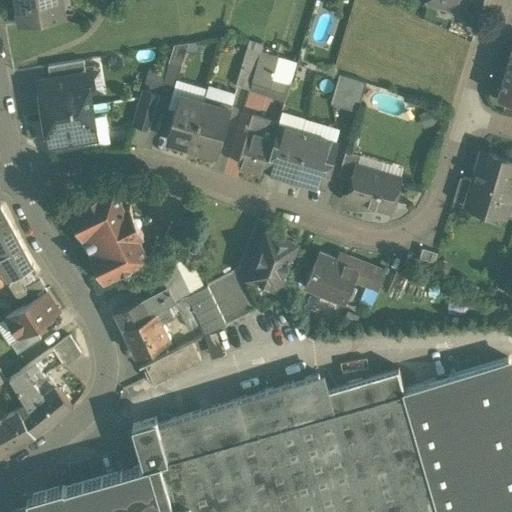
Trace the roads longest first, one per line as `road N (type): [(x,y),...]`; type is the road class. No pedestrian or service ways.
road 1 (residential): [(17,175),(97,163),(172,168),(370,232),(411,230),(432,214),(465,110)]
road 2 (residential): [(0,491),(101,404),(115,363),(93,305),(17,175)]
